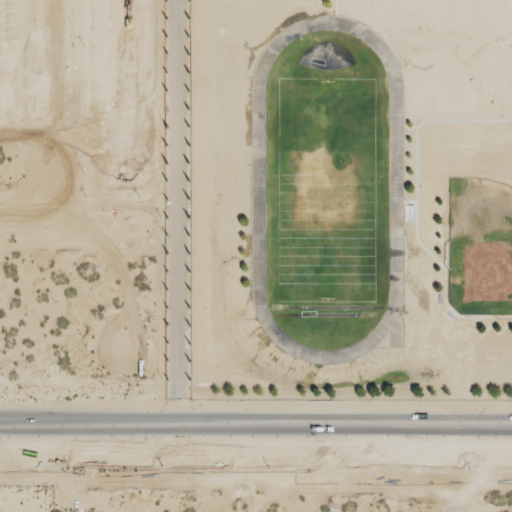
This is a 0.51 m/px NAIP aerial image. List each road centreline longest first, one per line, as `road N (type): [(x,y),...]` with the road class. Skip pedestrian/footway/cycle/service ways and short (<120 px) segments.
road 1 (secondary): [(0,425),(381,425)]
road 2 (secondary): [(381,425),(511,438)]
road 3 (secondary): [(511,425),(381,425)]
